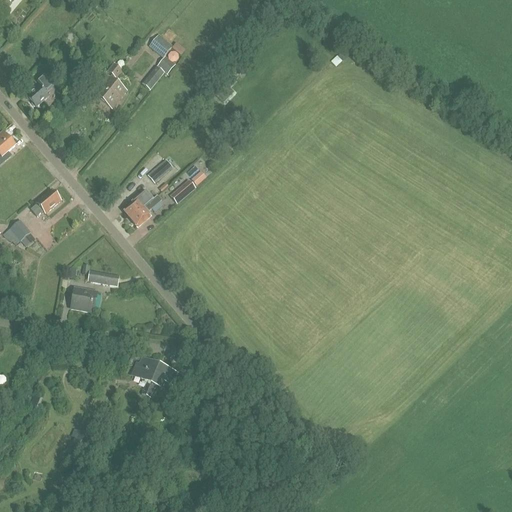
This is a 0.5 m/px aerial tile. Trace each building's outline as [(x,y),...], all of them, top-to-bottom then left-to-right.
[(149,45),(158,53),(166,44),(157,36),(149,45)] [(174,67),(165,60),(157,68),(166,76),(174,67)] [(111,77),(109,79),(108,78),(93,96),(111,110),(125,93),(112,81),(114,79),(115,80),(121,72),(113,66),(107,73),(111,77)] [(142,86),(151,93),(165,75),(156,68),(142,86)] [(67,83),(73,89),(85,75),(82,73),(79,76),(75,72),(70,78),(71,79),(67,83)] [(215,96),(224,104),(234,93),(230,89),(236,83),(228,75),(221,82),(225,85),(215,96)] [(38,88),(32,93),(26,98),(31,104),(31,105),(33,108),(34,108),(35,109),(48,99),(44,94),(45,92),(46,93),(53,87),(45,78),(38,84),(41,88),(39,89),(38,88)] [(0,167),(11,158),(8,154),(15,148),(3,133),(0,135),(0,167)] [(149,176),(156,184),(173,169),(166,161),(149,176)] [(189,182),(170,198),(177,207),(196,191),(189,182)] [(54,195),(53,194),(51,192),(36,205),(36,206),(30,211),(36,218),(43,213),(45,216),(60,203),(56,198),(56,197),(56,196),(55,195),(54,195)] [(142,202),(143,203),(140,206),(136,202),(123,213),(130,221),(157,197),(153,193),(142,202)] [(161,201),(157,197),(130,221),(137,229),(150,218),(146,214),(161,201)] [(16,247),(21,243),(29,235),(19,223),(3,236),(12,244),(12,243),(16,247)] [(117,289),(119,279),(89,273),(87,283),(117,289)] [(93,314),(96,295),(74,291),(70,311),(93,314)] [(142,396),(146,397),(159,368),(141,360),(139,366),(136,365),(133,372),(144,377),(142,382),(147,384),(142,396)] [(175,375),(159,368),(146,397),(150,399),(155,387),(160,390),(163,383),(170,386),(175,375)] [(141,410),(145,412),(147,413),(150,407),(143,404),(141,410)] [(107,420),(111,422),(116,424),(120,415),(111,411),(107,420)] [(87,436),(73,430),(65,450),(79,456),(87,436)] [(106,471),(115,474),(118,467),(109,464),(106,471)]
